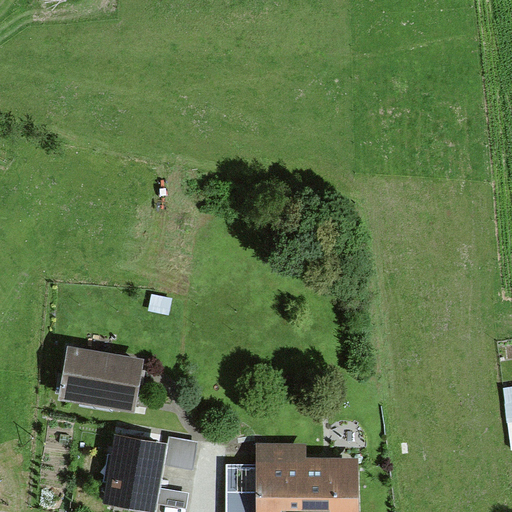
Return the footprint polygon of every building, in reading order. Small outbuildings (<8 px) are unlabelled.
[(132,361),(61,351),(54,398),(125,408),(132,361)] [(147,511),(159,448),(105,438),(93,504),(136,511),(147,511)] [(196,444),(169,439),(163,465),(191,471),(196,444)] [(311,446),(263,446),(262,511),(360,511),(361,463),(311,463),(311,446)] [(228,511),(258,511),(259,459),(230,459),(228,511)]
